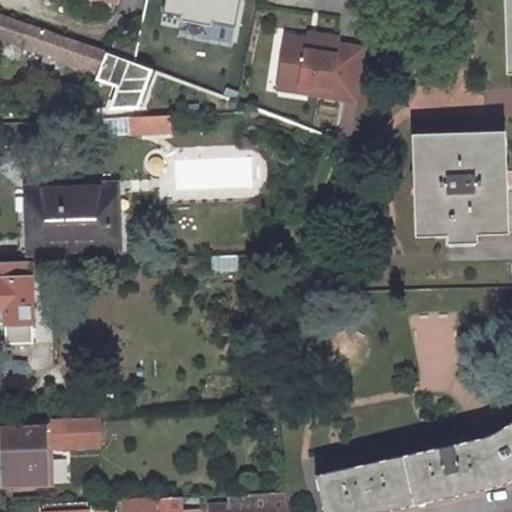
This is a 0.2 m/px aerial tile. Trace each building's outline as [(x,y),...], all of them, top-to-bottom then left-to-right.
[(243,0),(162,0),(161,7),(239,22),(243,0)] [(511,0),(501,0),(503,70),(511,69),(511,0)] [(0,12),(0,37),(5,39),(13,18),(4,14),(0,12)] [(5,39),(39,49),(37,60),(49,64),(49,54),(49,53),(57,33),(13,18),(5,39)] [(194,19),(190,38),(235,47),(239,28),(194,19)] [(355,85),(362,42),(333,38),(334,32),(318,29),(317,35),(282,30),(275,75),(311,81),(311,78),(355,85)] [(49,53),(98,70),(108,51),(57,33),(49,53)] [(135,44),(114,37),(108,51),(131,62),(135,44)] [(96,78),(116,83),(108,106),(134,104),(147,67),(131,62),(108,51),(98,70),(96,78)] [(36,65),(37,93),(49,92),(49,84),(49,64),(36,65)] [(61,108),(61,83),(49,84),(49,92),(49,109),(61,108)] [(153,114),(154,133),(171,132),(170,113),(153,114)] [(125,115),(126,135),(154,133),(153,114),(125,115)] [(500,129),(406,131),(408,233),(440,232),(441,241),(469,241),(470,232),(501,231),(500,129)] [(107,182),(28,186),(31,245),(109,241),(107,182)] [(144,243),(134,243),(134,252),(145,252),(144,243)] [(0,319),(27,319),(25,256),(0,256),(0,319)] [(94,414),(0,417),(0,445),(4,446),(5,476),(42,475),(41,444),(46,444),(96,442),(94,414)] [(466,437),(310,472),(320,511),(358,511),(482,486),(492,483),(494,483),(502,480),(511,475),(511,415),(490,429),(486,431),(485,432),(478,435),(476,435),(472,437),(466,437)] [(4,446),(0,445),(0,481),(48,480),(46,444),(41,444),(42,475),(5,476),(4,446)] [(267,511),(267,509),(264,509),(263,503),(254,504),(253,490),(205,492),(206,511),(267,511)] [(122,496),(123,511),(198,511),(197,504),(176,505),(175,493),(122,496)] [(39,499),(39,511),(84,511),(83,498),(39,499)]
